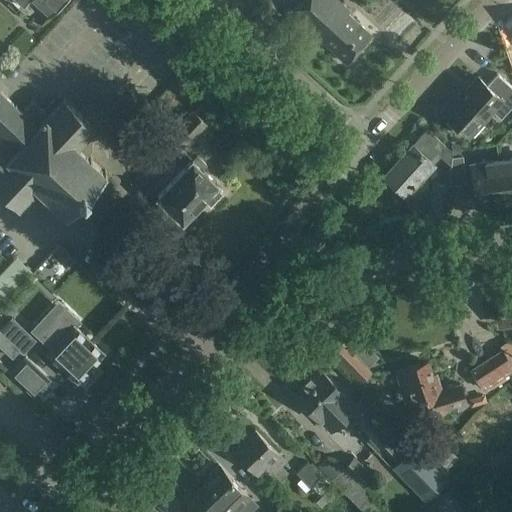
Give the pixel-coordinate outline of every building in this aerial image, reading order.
[(31,0),(50,17),(65,0),(19,0),(24,4),(27,0),(31,0)] [(349,11),(337,0),(302,0),(288,15),(319,43),(321,41),(345,63),(371,35),(347,13),(349,11)] [(478,77),(462,95),(459,93),(442,112),(469,135),(491,109),(501,118),(511,106),(511,86),(497,74),(487,85),(478,77)] [(42,202),(46,198),(65,216),(79,201),(91,212),(104,199),(91,187),(105,172),(87,155),(91,151),(91,142),(86,137),(96,127),(60,93),(43,110),(32,100),(24,109),(28,113),(26,115),(0,90),(0,190),(19,208),(28,199),(32,203),(42,202)] [(166,137),(182,153),(209,125),(193,109),(166,137)] [(426,128),(412,144),(384,175),(405,195),(440,157),(450,165),(452,151),(426,128)] [(463,155),(452,157),(449,185),(467,183),(463,155)] [(217,184),(202,169),(206,165),(197,156),(157,197),(182,221),(203,199),(210,205),(222,192),(215,186),(217,184)] [(511,158),(498,160),(504,200),(511,199),(511,158)] [(477,204),(504,200),(498,160),(471,164),(477,204)] [(433,184),(428,217),(440,219),(446,186),(433,184)] [(0,315),(34,280),(19,266),(0,286),(0,315)] [(511,292),(497,294),(501,324),(511,322),(511,292)] [(38,294),(27,301),(34,313),(46,307),(38,294)] [(12,317),(0,329),(0,347),(12,358),(19,350),(24,355),(36,340),(12,317)] [(96,374),(89,367),(103,352),(74,325),(66,318),(56,328),(57,329),(51,335),(58,342),(48,352),(77,380),(78,379),(85,386),(96,374)] [(370,372),(343,343),(331,354),(359,383),(370,372)] [(511,362),(502,348),(469,370),(482,389),(507,373),(511,370),(511,362)] [(25,357),(9,375),(34,398),(50,380),(25,357)] [(396,371),(395,373),(404,402),(409,400),(415,419),(447,409),(446,406),(465,400),(460,384),(441,390),(436,374),(432,375),(428,361),(403,369),(396,371)] [(356,405),(352,401),(319,367),(318,368),(316,365),(312,365),(306,371),(306,374),(309,377),(305,380),(342,419),(356,405)] [(330,430),(342,419),(305,380),(304,381),(302,379),(299,379),(293,385),(292,388),(295,390),(293,392),(330,430)] [(399,463),(392,469),(419,497),(426,490),(431,496),(447,480),(431,462),(442,451),(414,421),(402,433),(416,446),(414,448),(399,463)] [(285,461),(255,429),(234,449),(257,473),(267,463),(275,471),(285,461)] [(343,466),(330,479),(362,511),(388,511),(374,498),(380,493),(368,481),(373,476),(353,456),(343,466)] [(307,461),(296,472),(309,487),(321,476),(307,461)] [(211,478),(203,487),(226,511),(250,511),(251,511),(257,505),(251,499),(218,464),(207,474),(211,478)] [(226,511),(203,487),(196,493),(190,490),(179,501),(189,511),(226,511)] [(272,511),(289,511),(281,503),(272,511)]
